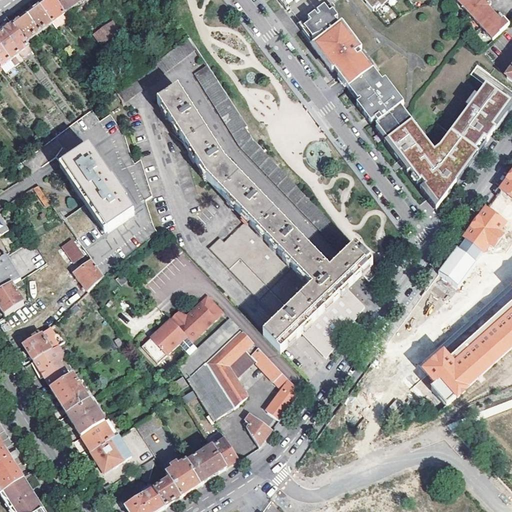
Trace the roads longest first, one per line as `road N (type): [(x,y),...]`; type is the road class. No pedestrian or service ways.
road 1 (residential): [(243,0),(431,246)]
road 2 (residential): [(500,511),(440,448),(311,494),(268,464)]
road 3 (secondary): [(268,464),(431,246)]
road 4 (residential): [(84,511),(0,382)]
road 5 (secondary): [(431,246),(511,139)]
